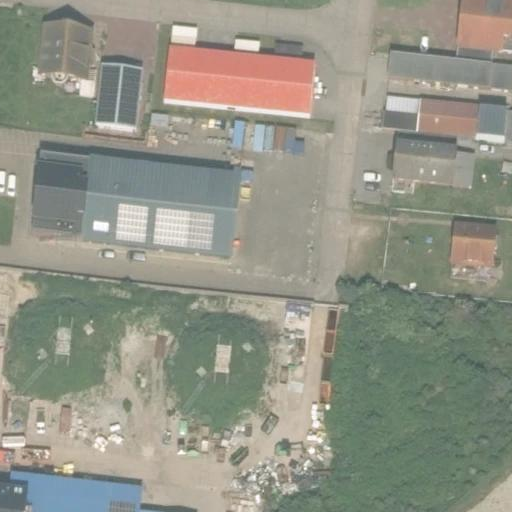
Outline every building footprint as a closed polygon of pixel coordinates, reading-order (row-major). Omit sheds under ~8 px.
[(511,1),(500,0),(463,0),(459,52),(511,56),(511,1)] [(47,27),(41,77),(85,81),(87,60),(91,31),(47,27)] [(295,53),(294,58),(301,59),(302,45),(281,44),(281,52),(295,53)] [(312,62),(169,49),(164,104),(307,116),(309,100),(312,62)] [(511,68),(393,55),(390,80),(511,92),(511,68)] [(144,72),(103,66),(95,127),(136,133),(144,72)] [(386,111),(422,115),(424,100),(387,97),(386,111)] [(386,111),(385,126),(473,136),(477,107),(424,100),(422,115),(386,111)] [(477,107),(473,136),(502,140),(506,110),(477,107)] [(511,111),(506,110),(502,140),(511,141),(511,111)] [(239,122),(238,145),(269,146),(270,123),(239,122)] [(397,143),(393,178),(451,185),(455,154),(455,149),(431,146),(397,143)] [(34,223),(32,236),(79,241),(80,229),(86,174),(88,160),(41,154),(40,169),(39,173),(37,195),(34,220),(34,223)] [(471,156),(455,154),(451,185),(468,187),(471,156)] [(80,229),(79,241),(228,257),(237,176),(88,160),(86,174),(80,229)] [(475,229),(454,227),(451,261),(492,265),(495,231),(475,229)] [(141,511),(145,488),(11,473),(8,499),(0,498),(0,511),(141,511)]
